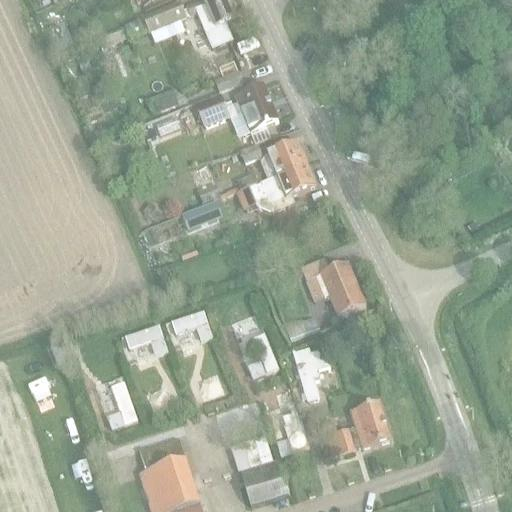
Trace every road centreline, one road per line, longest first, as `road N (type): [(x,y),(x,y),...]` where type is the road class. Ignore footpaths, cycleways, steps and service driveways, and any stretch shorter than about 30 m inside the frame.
road 1 (tertiary): [(405,299),(260,15)]
road 2 (tertiary): [(485,511),(451,398),(405,299)]
